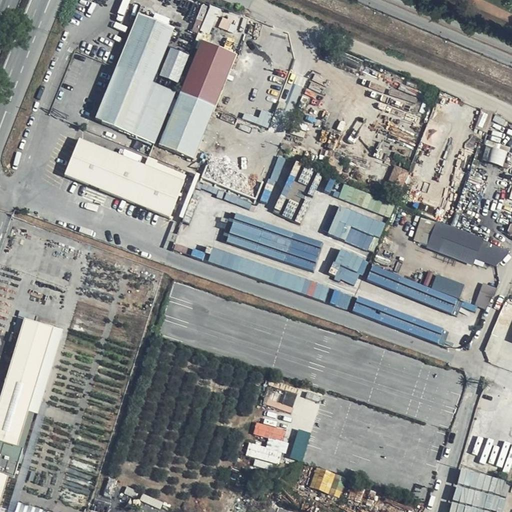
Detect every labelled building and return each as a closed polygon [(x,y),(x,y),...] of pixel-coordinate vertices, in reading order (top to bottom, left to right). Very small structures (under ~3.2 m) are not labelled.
[(154,85),(172,37),(176,31),(141,16),(99,122),(134,136),(154,85)] [(204,42),(182,95),(216,109),(237,55),(204,42)] [(177,94),(154,85),(134,136),(158,145),(177,94)] [(216,109),(182,95),(162,146),(196,160),(216,109)] [(258,124),(270,127),(273,113),(262,110),(258,124)] [(479,121),(491,126),(494,118),(482,113),(479,121)] [(488,137),(491,126),(479,121),(475,133),(488,137)] [(183,182),(83,141),(68,177),(169,217),(183,182)] [(504,166),(508,152),(488,146),(484,160),(504,166)] [(333,151),(327,166),(342,171),(347,157),(333,151)] [(398,168),(388,191),(402,197),(411,173),(398,168)] [(200,188),(183,182),(169,217),(186,224),(200,188)] [(390,216),(395,203),(345,185),(340,198),(390,216)] [(373,252),(384,223),(339,206),(328,235),(373,252)] [(315,270),(323,243),(253,223),(247,242),(231,238),(229,245),(315,270)] [(503,265),(507,254),(480,244),(474,263),(496,271),(503,265)] [(341,249),(330,275),(358,286),(369,260),(341,249)] [(209,264),(328,301),(333,287),(213,250),(209,264)] [(461,299),(466,284),(437,274),(432,288),(461,299)] [(476,304),(489,309),(497,288),(484,283),(476,304)] [(332,303),(348,309),(352,296),(336,290),(332,303)] [(16,478),(26,447),(18,445),(53,327),(23,318),(0,393),(0,506),(9,476),(16,478)] [(299,429),(291,458),(304,461),(312,432),(299,429)] [(310,487),(340,498),(347,478),(318,467),(310,487)] [(496,483),(497,480),(469,471),(465,484),(487,491),(490,481),(496,483)]
